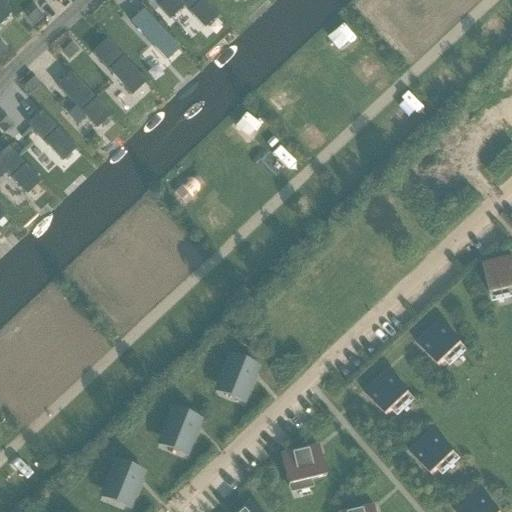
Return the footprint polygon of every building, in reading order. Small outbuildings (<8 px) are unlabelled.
[(481,128),(474,120),(452,141),(471,161),(485,147),(489,151),(500,142),(500,141),(501,140),(501,139),(501,138),(500,137),(500,136),(487,122),(481,128)] [(389,227),(399,217),(384,201),(359,226),(382,249),(397,235),(389,227)] [(511,289),(511,257),(483,264),(490,294),(511,289)] [(270,302),(283,329),(312,316),(300,288),(270,302)] [(440,322),(416,344),(439,369),(463,346),(440,322)] [(243,403),(257,367),(256,367),(256,368),(231,358),(232,357),(231,356),(218,387),(219,387),(220,386),(245,396),(242,403),(243,403)] [(176,394),(197,416),(222,392),(201,370),(176,394)] [(386,417),(410,395),(387,372),(364,394),(386,417)] [(186,456),(200,420),(199,420),(199,421),(174,411),(175,410),(174,409),(161,440),(162,440),(163,439),(187,449),(184,456),(186,456)] [(409,452),(432,476),(455,454),(433,430),(409,452)] [(318,448),(281,457),(286,487),(291,486),(292,488),(308,485),(307,482),(325,478),(318,448)] [(129,509),(143,473),(142,472),(141,474),(117,464),(118,462),(117,462),(104,493),(105,493),(106,491),(130,501),(127,508),(129,509)] [(500,511),(481,492),(460,511),(500,511)] [(258,511),(251,503),(241,511),(258,511)]
